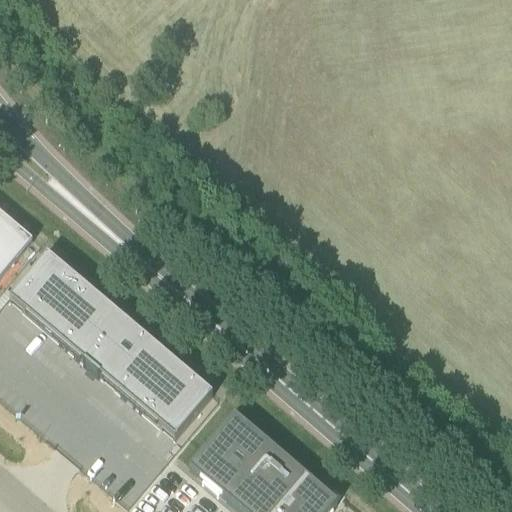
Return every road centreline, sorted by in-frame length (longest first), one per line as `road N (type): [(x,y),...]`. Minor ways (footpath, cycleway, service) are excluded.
road 1 (tertiary): [(434,511),(182,297)]
road 2 (tertiary): [(182,297),(0,115)]
road 3 (tertiary): [(0,150),(182,297)]
